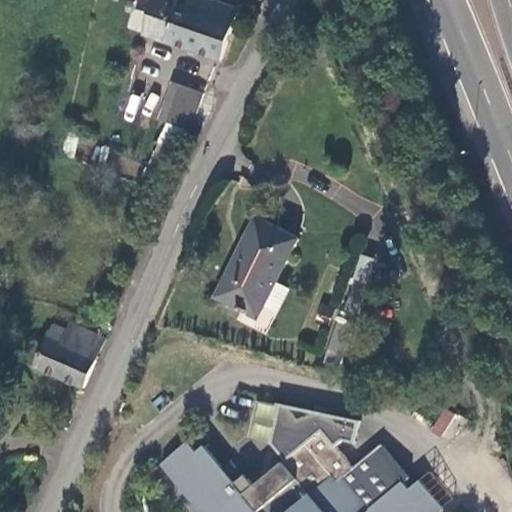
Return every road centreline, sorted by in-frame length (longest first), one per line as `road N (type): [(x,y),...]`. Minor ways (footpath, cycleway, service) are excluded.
road 1 (unclassified): [(53,511),(271,47),(280,0)]
road 2 (trunk): [(447,0),(511,159)]
